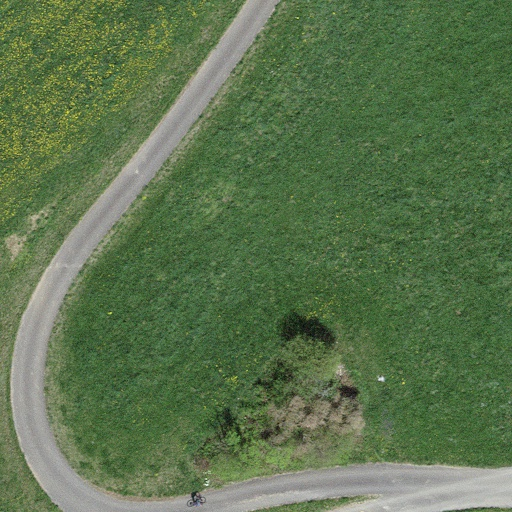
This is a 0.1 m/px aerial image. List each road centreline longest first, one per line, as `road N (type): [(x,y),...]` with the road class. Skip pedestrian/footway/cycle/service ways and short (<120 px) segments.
road 1 (track): [(263,0),(159,151),(63,270),(32,347),(29,385),(46,462),(87,505),(107,511)]
road 2 (track): [(183,511),(343,479),(511,490)]
road 3 (track): [(511,484),(379,511)]
